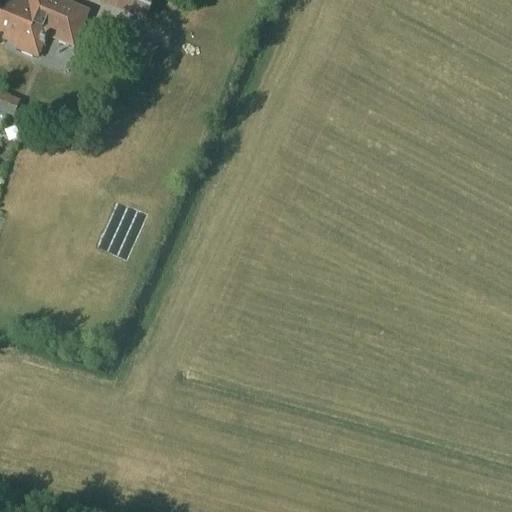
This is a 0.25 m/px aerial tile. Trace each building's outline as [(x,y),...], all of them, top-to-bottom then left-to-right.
[(15,50),(35,59),(45,37),(72,50),(87,15),(54,0),(36,0),(33,7),(18,0),(7,0),(5,6),(0,3),(0,30),(20,39),(15,50)] [(108,0),(148,17),(155,0),(108,0)] [(83,46),(85,47),(112,59),(122,36),(94,23),(83,46)] [(159,50),(136,41),(127,64),(150,73),(159,50)] [(21,102),(0,94),(0,114),(14,120),(21,102)]
